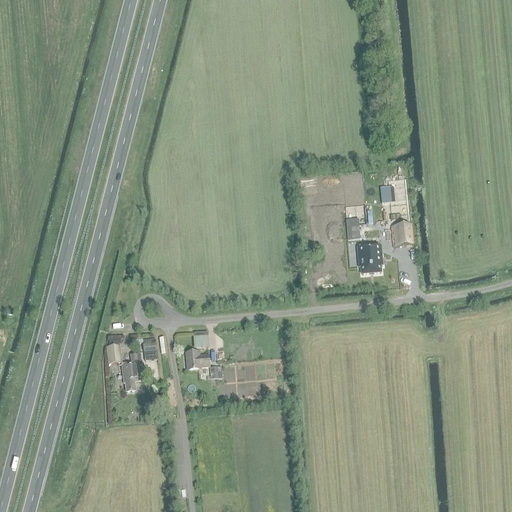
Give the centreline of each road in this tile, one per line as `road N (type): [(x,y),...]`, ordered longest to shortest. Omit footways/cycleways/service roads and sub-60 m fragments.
road 1 (trunk): [(28,511),(159,0)]
road 2 (trunk): [(130,0),(0,508)]
road 3 (unclassified): [(180,321),(431,301),(511,283)]
